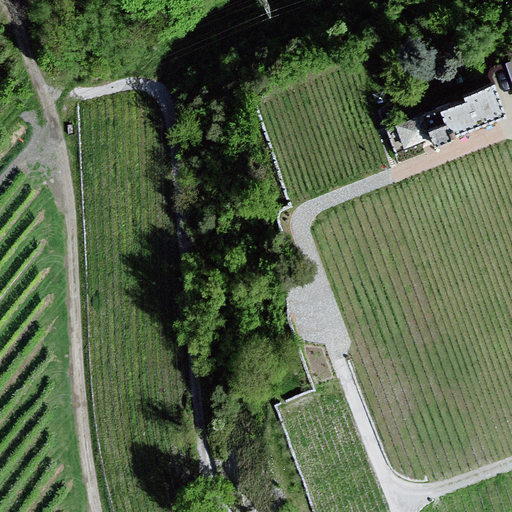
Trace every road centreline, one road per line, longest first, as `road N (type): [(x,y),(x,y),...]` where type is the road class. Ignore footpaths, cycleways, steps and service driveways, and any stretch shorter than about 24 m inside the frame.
road 1 (unclassified): [(511,464),(388,504),(306,269),(285,237),(314,199),(511,124)]
road 2 (track): [(224,511),(213,496),(177,328),(166,98),(139,77),(54,102)]
road 3 (track): [(93,511),(54,102),(0,2)]
